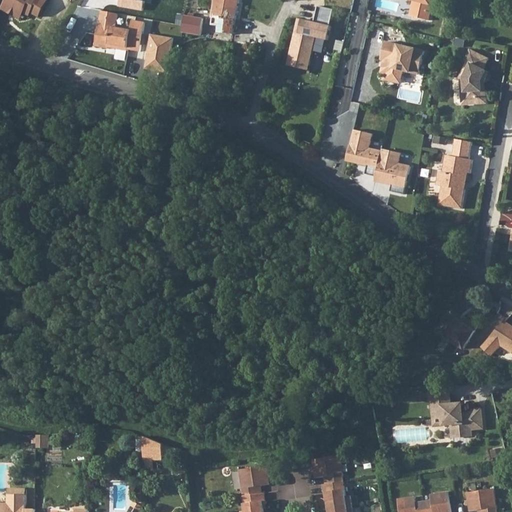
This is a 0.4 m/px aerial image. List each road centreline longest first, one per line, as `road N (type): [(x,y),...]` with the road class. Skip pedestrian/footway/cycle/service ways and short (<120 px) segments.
road 1 (unclassified): [(0,53),(251,130),(475,273)]
road 2 (residential): [(475,273),(511,100)]
